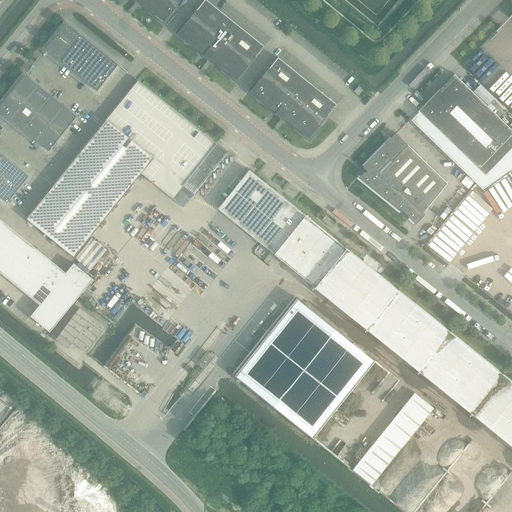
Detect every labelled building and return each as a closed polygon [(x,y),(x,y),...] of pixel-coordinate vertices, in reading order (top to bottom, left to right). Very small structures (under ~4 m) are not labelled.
[(134,0),(136,1),(137,1),(164,22),(181,0),(134,0)] [(204,0),(178,34),(181,36),(204,55),(204,56),(209,59),(236,80),(264,46),(206,0),(204,0)] [(45,49),(59,60),(80,34),(66,23),(45,49)] [(59,60),(72,70),(93,44),(80,34),(59,60)] [(72,70),(84,80),(106,54),(93,44),(72,70)] [(84,80),(98,91),(119,65),(106,54),(84,80)] [(278,57),(250,92),(277,113),(277,114),(281,118),(282,117),(309,139),(336,105),(278,57)] [(11,92),(24,102),(38,85),(25,74),(11,92)] [(454,75),(411,120),(474,181),(482,189),(511,167),(511,130),(454,74),(453,75),(454,75)] [(138,80),(27,219),(74,257),(141,173),(183,207),(193,195),(182,186),(216,144),(138,80)] [(24,102),(37,113),(51,95),(38,85),(24,102)] [(363,91),(359,87),(354,91),(358,95),(363,91)] [(0,105),(0,111),(10,120),(24,102),(11,92),(0,105)] [(37,113),(50,123),(64,105),(51,95),(37,113)] [(10,120),(23,130),(37,113),(24,102),(10,120)] [(50,123),(63,133),(77,116),(64,105),(50,123)] [(23,130),(36,140),(50,123),(37,113),(23,130)] [(36,140),(49,151),(63,133),(50,123),(36,140)] [(408,217),(415,225),(424,215),(423,214),(447,184),(395,134),(363,168),(366,171),(359,179),(400,213),(402,211),(408,217)] [(0,158),(0,185),(16,166),(3,155),(0,158)] [(0,185),(0,196),(8,202),(29,176),(16,166),(0,185)] [(249,170),(218,209),(256,239),(314,286),(345,247),(256,175),(249,170)] [(335,223),(326,216),(322,220),(331,227),(335,223)] [(0,219),(0,272),(40,304),(30,316),(50,332),(92,279),(73,263),(66,272),(0,219)] [(105,327),(80,308),(56,339),(68,348),(72,342),(86,352),(105,327)] [(203,369),(213,356),(206,351),(195,363),(203,369)]
